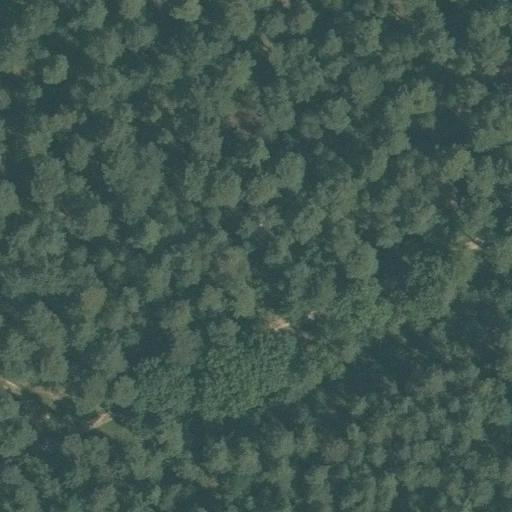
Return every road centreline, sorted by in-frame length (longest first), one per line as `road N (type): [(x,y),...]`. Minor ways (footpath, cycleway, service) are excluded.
road 1 (track): [(0,479),(511,233)]
road 2 (track): [(229,511),(0,383)]
